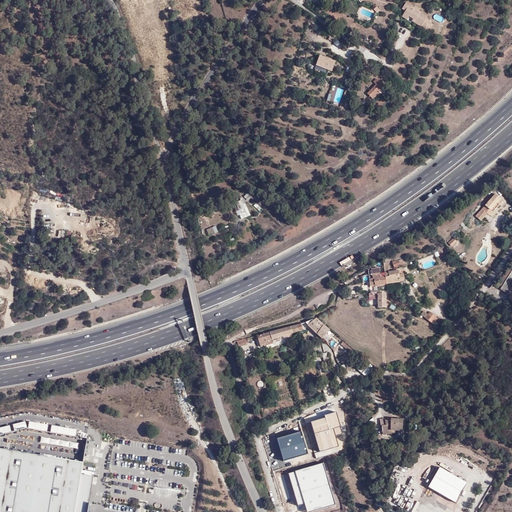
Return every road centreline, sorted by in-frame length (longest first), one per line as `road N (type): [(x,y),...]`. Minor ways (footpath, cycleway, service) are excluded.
road 1 (motorway): [(511,107),(412,188),(311,253),(159,318),(0,359)]
road 2 (motorway): [(0,378),(88,360),(270,293),(386,230),(511,132)]
road 3 (residential): [(254,433),(389,371),(410,370),(448,334),(511,243)]
road 4 (residential): [(111,0),(132,50),(190,270)]
road 5 (residential): [(263,511),(215,383),(190,270)]
road 6 (residential): [(190,270),(0,333)]
road 7 (track): [(185,399),(242,511)]
